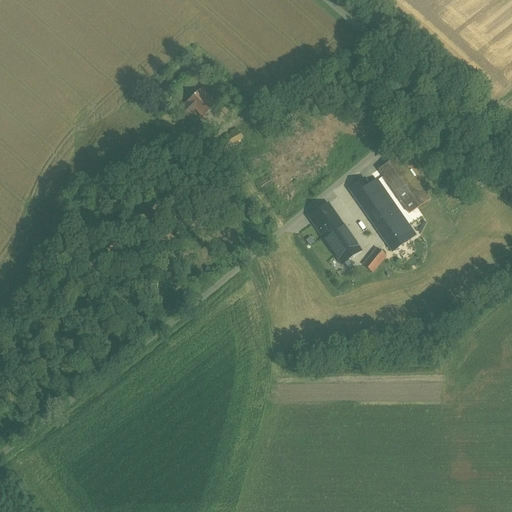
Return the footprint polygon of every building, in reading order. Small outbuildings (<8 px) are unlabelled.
[(202,88),(189,101),(189,102),(180,110),(188,118),(193,113),(197,110),(203,117),(217,104),(202,88)] [(429,200),(398,156),(379,170),(409,214),(429,200)] [(415,236),(377,181),(369,186),(365,180),(350,190),(393,252),(415,236)] [(328,205),(310,218),(323,237),(342,225),(328,205)] [(342,225),(323,237),(342,264),(360,252),(342,225)] [(377,249),(363,265),(372,273),(386,257),(377,249)]
